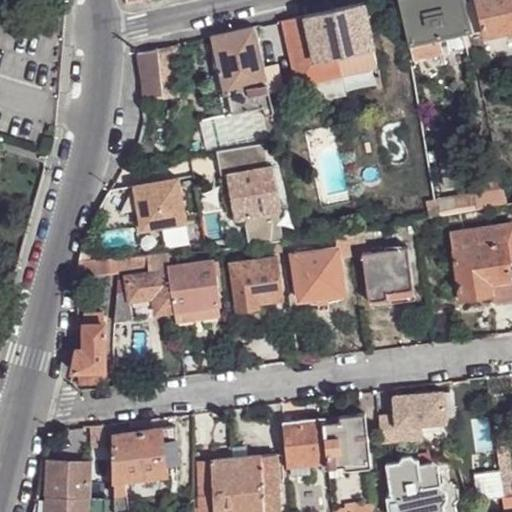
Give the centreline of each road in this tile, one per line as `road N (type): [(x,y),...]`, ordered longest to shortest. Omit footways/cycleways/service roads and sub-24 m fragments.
road 1 (residential): [(17,416),(511,352)]
road 2 (tertiary): [(17,416),(90,149),(102,33)]
road 3 (residential): [(102,33),(253,0)]
